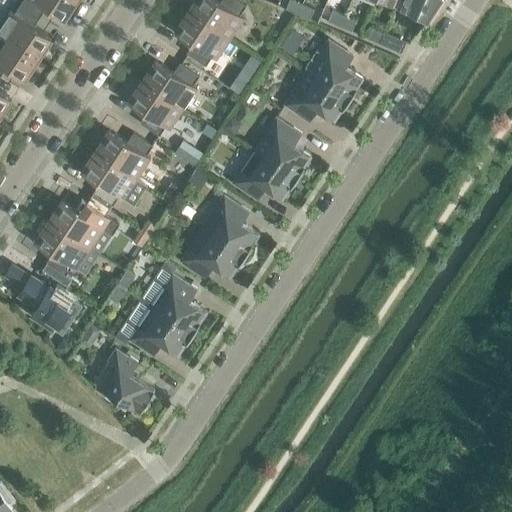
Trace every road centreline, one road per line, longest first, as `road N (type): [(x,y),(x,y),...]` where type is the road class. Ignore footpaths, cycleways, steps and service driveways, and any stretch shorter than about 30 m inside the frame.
road 1 (residential): [(103,511),(168,457),(475,0)]
road 2 (residential): [(0,201),(133,0)]
